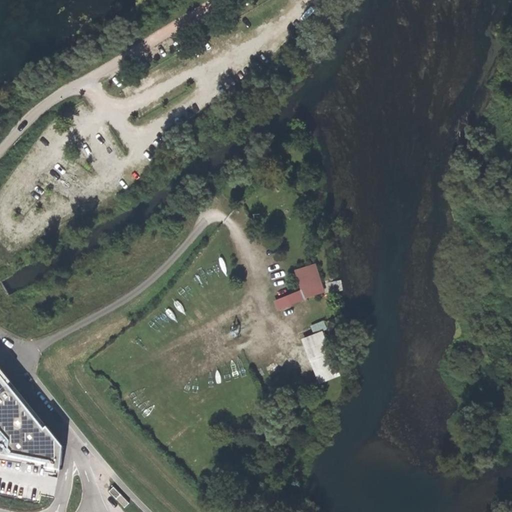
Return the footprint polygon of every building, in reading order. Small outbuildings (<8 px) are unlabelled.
[(292,270),(299,290),(302,299),(323,292),(313,263),(292,270)] [(302,299),(299,290),(276,298),(279,307),(302,299)] [(324,335),(304,343),(321,385),(340,377),(324,335)] [(62,448),(0,372),(0,453),(62,463),(62,448)] [(114,487),(110,491),(125,507),(130,503),(114,487)]
